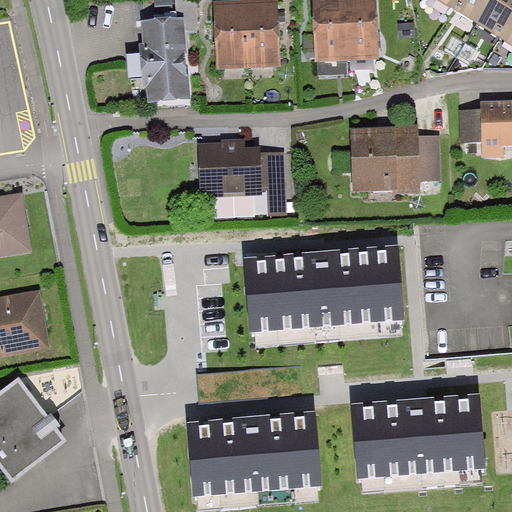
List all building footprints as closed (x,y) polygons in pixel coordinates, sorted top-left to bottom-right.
[(278,0),(213,4),(216,67),(281,64),(278,0)] [(374,0),(314,0),(317,61),(377,59),(374,0)] [(511,0),(438,0),(511,43),(511,0)] [(131,81),(141,80),(142,88),(146,88),(147,103),(191,99),(184,19),(144,22),(145,44),(138,45),(139,53),(129,53),(131,81)] [(511,145),(511,100),(480,101),(481,110),(460,110),(461,143),(482,142),(482,157),(505,157),(505,146),(511,145)] [(424,182),(443,181),(441,135),(421,136),(420,123),(394,124),(394,128),(349,130),(352,192),(392,190),(393,196),(424,195),(424,182)] [(263,185),(287,184),(286,152),(258,153),(258,147),(244,148),(244,139),(222,139),(222,144),(200,145),(202,197),(264,195),(264,191),(263,185)] [(287,216),(287,184),(263,185),(264,191),(268,191),(269,216),(287,216)] [(0,256),(32,252),(23,193),(0,196),(0,256)] [(324,259),(247,265),(253,336),(403,324),(397,253),(324,259)] [(0,357),(51,350),(42,292),(0,297),(0,357)] [(318,368),(200,376),(202,403),(319,395),(318,368)] [(19,380),(0,394),(0,465),(14,483),(68,442),(53,424),(19,380)] [(485,470),(479,398),(423,402),(353,408),(359,481),(485,470)] [(263,423),(193,428),(197,499),(321,491),(316,419),(263,423)]
